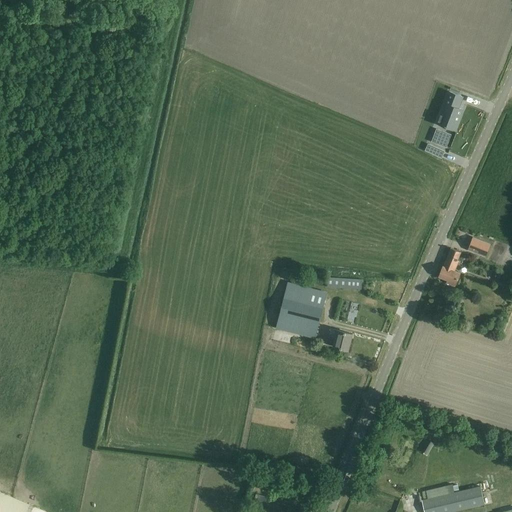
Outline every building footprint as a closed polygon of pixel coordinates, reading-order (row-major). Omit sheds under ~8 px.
[(447,104),(439,125),(455,131),(459,119),(457,119),(461,109),(456,107),(461,96),(449,92),(445,103),(447,104)] [(440,157),(443,151),(431,146),(429,152),(440,157)] [(485,257),(490,245),(473,238),(468,250),(485,257)] [(439,277),(456,284),(460,273),(455,271),(459,261),(458,261),(461,253),(451,248),(443,267),(443,266),(439,277)] [(331,278),(329,286),(352,292),(354,284),(331,278)] [(315,338),(327,293),(288,283),(276,328),(315,338)] [(333,346),(348,350),(352,334),(338,330),(337,330),(330,328),(328,336),(336,338),(333,346)] [(444,511),(482,503),(478,486),(422,499),(424,511),(444,511)]
